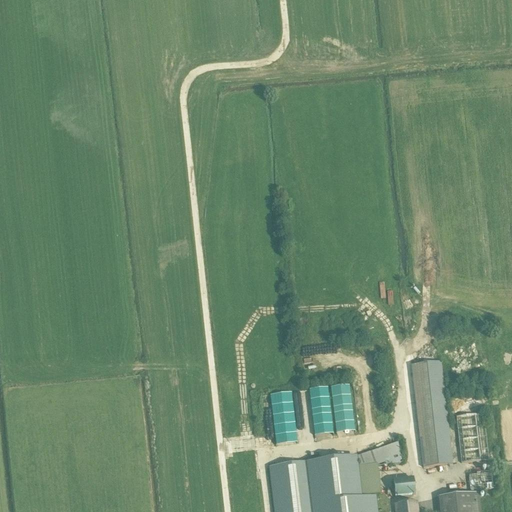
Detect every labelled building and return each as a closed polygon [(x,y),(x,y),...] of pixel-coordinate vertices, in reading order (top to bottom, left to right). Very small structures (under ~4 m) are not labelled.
[(423,469),(453,466),(441,364),(412,367),(423,469)] [(461,464),(488,461),(483,415),(456,418),(461,464)] [(377,469),(402,465),(398,444),(358,458),(359,468),(377,466),(377,469)] [(270,469),(275,511),(375,511),(374,498),(360,500),(355,458),(270,469)] [(490,472),(467,475),(469,490),(470,489),(470,492),(492,490),(498,489),(497,480),(491,481),(490,472)] [(395,498),(415,496),(413,479),(393,481),(395,498)] [(439,511),(480,511),(479,496),(438,500),(439,511)] [(395,511),(417,511),(417,503),(394,505),(395,511)]
